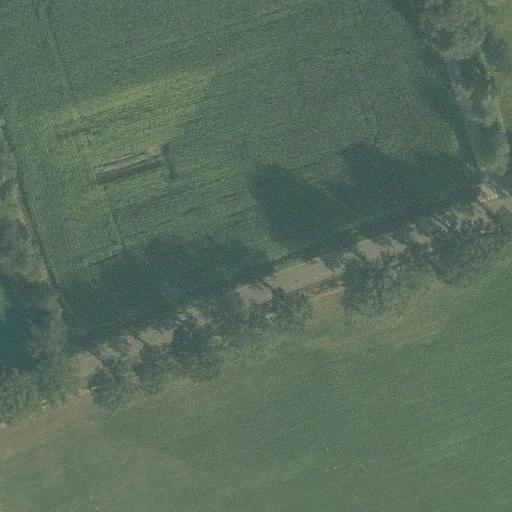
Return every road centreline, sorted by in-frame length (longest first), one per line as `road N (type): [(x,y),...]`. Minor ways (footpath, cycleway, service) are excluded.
road 1 (tertiary): [(0,406),(501,203)]
road 2 (unclassified): [(501,203),(444,0)]
